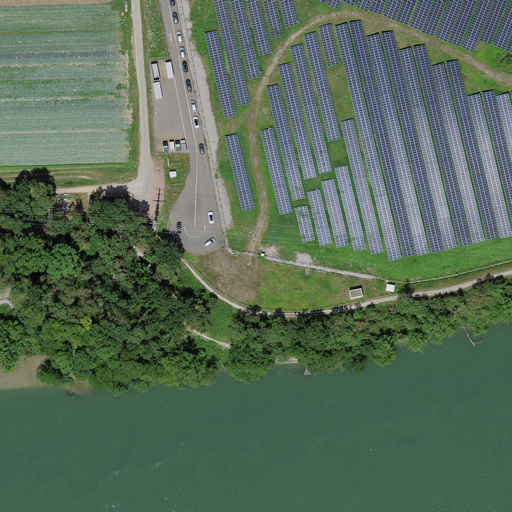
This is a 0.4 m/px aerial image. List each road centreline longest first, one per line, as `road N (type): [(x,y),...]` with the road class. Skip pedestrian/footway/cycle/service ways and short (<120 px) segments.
road 1 (track): [(511,274),(300,315),(247,310),(211,291),(148,226),(146,191)]
road 2 (track): [(146,191),(122,208),(0,237)]
